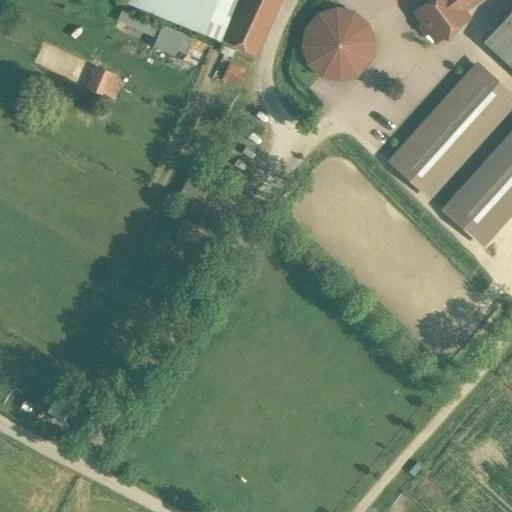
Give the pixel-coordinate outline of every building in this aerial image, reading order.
[(389,0),(372,0),(378,8),(389,0)] [(417,0),(442,38),(481,13),(476,5),(483,0),(417,0)] [(123,8),(118,19),(157,36),(161,26),(123,8)] [(325,19),(310,29),(306,52),(311,67),(324,79),(342,79),(356,76),(375,63),(379,43),(373,28),(361,18),(340,12),(325,19)] [(511,12),(492,35),(511,53),(511,12)] [(396,156),(438,194),(511,112),(511,79),(487,56),(396,156)] [(239,86),(247,69),(230,61),(222,78),(239,86)] [(89,88),(105,95),(114,75),(98,67),(89,88)] [(493,243),(511,220),(511,132),(449,204),(493,243)] [(199,210),(216,180),(194,169),(178,199),(199,210)]
